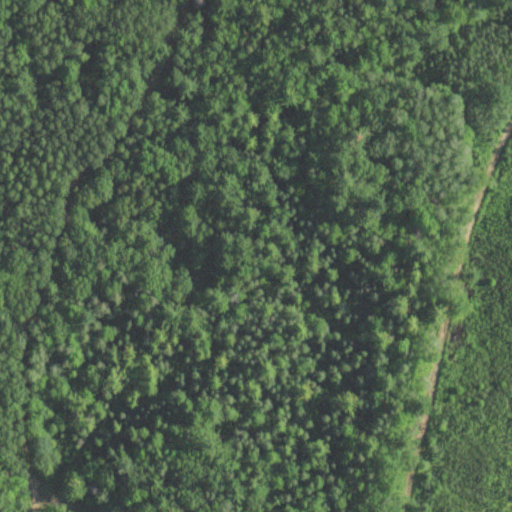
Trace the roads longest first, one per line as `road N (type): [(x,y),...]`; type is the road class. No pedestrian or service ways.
road 1 (track): [(28,511),(37,493),(23,459),(21,325),(71,174),(133,111),(187,0)]
road 2 (track): [(400,511),(469,214),(511,121)]
